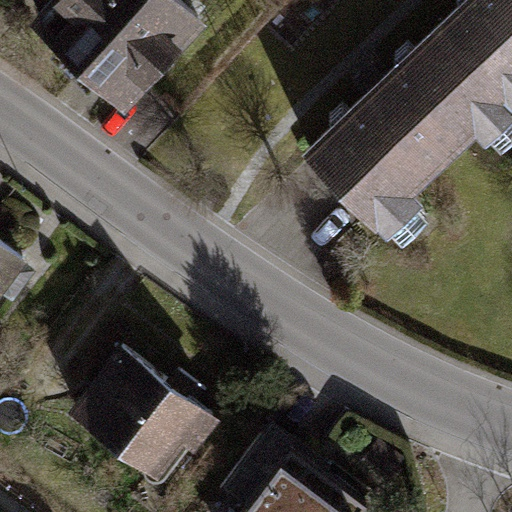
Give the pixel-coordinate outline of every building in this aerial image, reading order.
[(59,0),(60,0),(38,24),(117,94),(201,0),(59,0)] [(511,0),(439,0),(427,12),(511,99),(511,0)] [(511,99),(427,12),(295,133),(378,224),(416,190),(407,180),(472,120),(481,130),(511,102),(511,99)] [(0,233),(0,283),(24,253),(0,233)] [(112,333),(60,398),(153,471),(205,407),(112,333)] [(363,511),(371,502),(267,429),(223,483),(248,505),(241,511),(363,511)]
